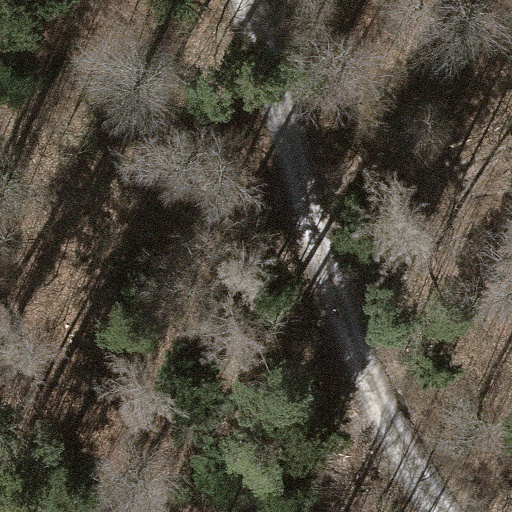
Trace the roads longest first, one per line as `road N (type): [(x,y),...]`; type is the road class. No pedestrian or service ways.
road 1 (track): [(305,167),(367,388),(442,511)]
road 2 (track): [(251,0),(305,167)]
